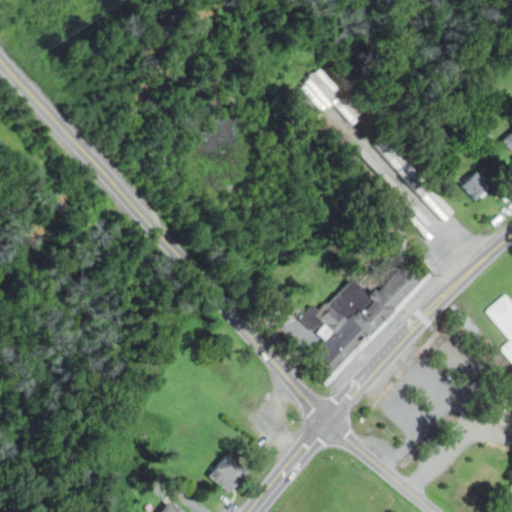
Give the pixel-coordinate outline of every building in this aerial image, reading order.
[(318,109),(334,93),(311,69),(295,85),(318,109)] [(511,128),(499,140),(511,154),(511,128)] [(460,184),(476,200),(490,186),(474,170),(460,184)] [(329,374),(424,279),(405,260),(368,297),(349,278),(317,310),(310,304),(297,317),(319,339),(307,351),(329,374)] [(226,492),(246,470),(226,452),(207,474),(226,492)] [(182,511),(184,510),(169,497),(156,511),(182,511)]
